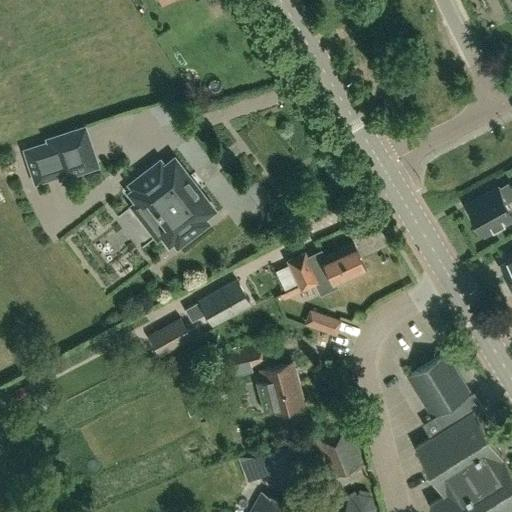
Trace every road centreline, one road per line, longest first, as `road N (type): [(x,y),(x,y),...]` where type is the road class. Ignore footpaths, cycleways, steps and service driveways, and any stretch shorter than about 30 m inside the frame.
road 1 (residential): [(395,511),(364,352),(388,316),(450,280)]
road 2 (tertiary): [(381,167),(279,0)]
road 3 (tertiary): [(450,280),(381,167)]
road 4 (residential): [(381,167),(495,105)]
